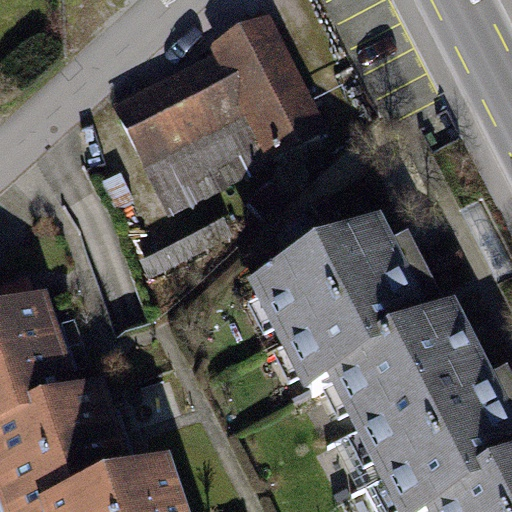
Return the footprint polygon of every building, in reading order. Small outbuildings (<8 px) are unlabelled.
[(268,35),(118,110),(176,225),(326,149),(268,35)] [(382,240),(253,304),(308,415),(335,402),(352,436),(481,370),(452,319),(427,331),(382,240)] [(45,306),(0,321),(0,489),(7,511),(66,511),(137,488),(104,389),(77,398),(45,306)] [(390,511),(511,511),(511,429),(481,370),(352,436),(390,511)] [(67,511),(181,511),(169,477),(67,511)]
